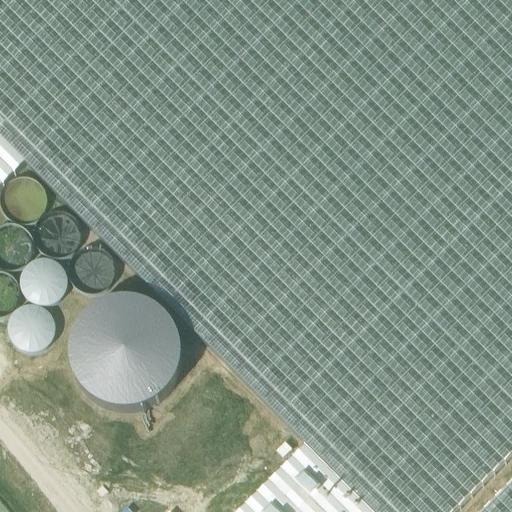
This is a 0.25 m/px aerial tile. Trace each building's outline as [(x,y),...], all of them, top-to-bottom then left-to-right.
[(371,511),(446,511),(511,446),(511,0),(0,0),(0,137),(24,162),(306,447),(371,511)] [(0,186),(24,162),(0,137),(0,186)] [(70,349),(69,358),(70,368),(73,378),(77,386),(80,391),(83,394),(90,401),(98,407),(106,411),(116,414),(126,415),(135,414),(145,411),(154,407),(162,401),(169,394),(174,386),(178,378),(181,368),(182,358),(181,349),(178,339),(175,333),(174,330),(169,322),(162,315),(154,310),(145,306),(135,303),(126,302),(116,303),(106,306),(98,310),(90,315),(83,322),(77,330),(73,339),(70,349)] [(286,442),(276,452),(283,459),(293,449),(286,442)] [(371,511),(306,447),(240,511),(371,511)] [(511,511),(511,485),(484,511),(511,511)]
